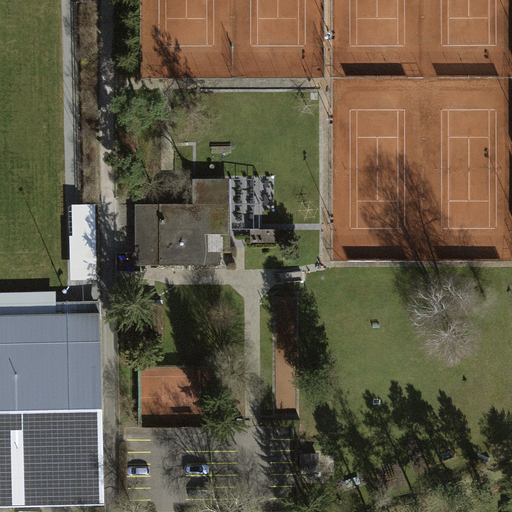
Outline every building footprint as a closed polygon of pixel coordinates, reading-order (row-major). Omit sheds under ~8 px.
[(136,250),(136,273),(222,271),(221,255),(233,254),(231,177),(195,177),(195,210),(135,211),(136,235),(136,250)] [(96,279),(94,205),(81,206),(83,279),(96,279)] [(0,295),(0,314),(58,314),(57,294),(0,295)] [(163,305),(146,305),(147,340),(164,339),(163,305)] [(0,508),(102,507),(99,314),(87,314),(58,314),(0,314),(0,508)] [(317,470),(316,456),(301,456),(302,471),(317,470)]
